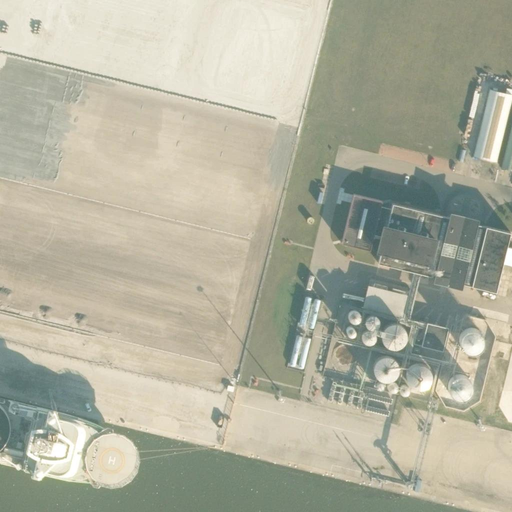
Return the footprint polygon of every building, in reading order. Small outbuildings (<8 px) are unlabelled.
[(121,0),(60,0),(50,47),(185,75),(186,72),(232,82),(244,26),(121,0)] [(9,15),(19,18),(24,4),(13,1),(9,15)] [(276,86),(313,94),(326,36),(306,31),(305,37),(287,33),(276,86)] [(44,62),(34,105),(170,134),(168,143),(214,153),(226,98),(183,89),(182,92),(44,62)] [(496,162),(511,98),(511,94),(490,89),(473,156),(496,162)] [(162,179),(167,150),(28,124),(23,153),(162,179)] [(3,130),(0,139),(10,143),(13,134),(3,130)] [(236,244),(274,252),(287,189),(271,186),(270,192),(248,187),(236,244)] [(451,217),(393,203),(378,263),(495,292),(510,231),(475,223),(476,220),(451,214),(451,217)] [(407,294),(368,284),(362,306),(402,316),(407,294)] [(361,318),(361,315),(361,313),(359,311),(357,310),(355,309),(353,309),(351,311),(349,312),(348,315),(349,318),(350,320),(352,321),(355,322),(357,321),(359,320),(361,318)] [(378,323),(379,321),(378,318),(377,316),(375,314),(372,314),(369,314),(366,316),(365,318),(365,321),(365,324),(367,326),(369,327),(372,328),(375,327),(377,326),(378,323)] [(449,342),(451,348),(454,352),(457,356),(462,359),(467,361),(473,361),(478,360),(483,358),(487,354),(491,350),(492,344),(493,339),(492,334),(490,328),(486,324),(481,320),(476,318),(470,318),(464,319),(459,321),(455,325),(451,330),(450,336),(449,342)] [(397,320),(393,320),(391,320),(387,321),(385,322),(383,324),(382,326),(380,329),(379,331),(379,334),(379,336),(380,339),(381,341),(383,343),(385,345),(387,347),(390,347),(392,348),(396,348),(398,347),(400,346),(403,344),(405,342),(407,339),(407,336),(407,334),(407,330),(406,328),(405,326),(403,324),(401,322),(399,321),(397,320)] [(419,322),(414,344),(443,350),(448,328),(419,322)] [(357,334),(357,332),(357,330),(355,328),(353,326),(351,326),(348,326),(347,327),(345,329),(344,331),(345,334),(346,336),(348,337),(351,338),(353,338),(355,336),(357,334)] [(375,338),(375,336),(375,333),(373,331),(371,329),(368,328),(366,329),(363,331),(361,333),(361,336),(362,339),(363,341),(366,342),(368,343),(371,342),(374,340),(375,338)] [(399,364),(397,359),(394,356),(390,354),(385,353),(381,354),(377,356),(374,359),(372,364),(372,368),(373,372),(375,376),(379,379),(383,380),(388,380),(392,379),(395,376),(398,373),(399,368),(399,364)] [(425,387),(429,384),(431,380),(432,376),(432,371),(430,367),(427,364),(423,362),(418,362),(414,362),(410,365),(407,368),(405,372),(405,376),(406,381),(409,384),(412,387),(417,389),(421,388),(425,387)] [(481,380),(479,375),(475,370),(471,367),(466,365),(460,364),(455,364),(449,366),(445,370),(441,374),(439,379),(438,385),(438,391),(440,396),(443,401),(447,404),(453,407),(459,408),(464,408),(470,406),(475,402),(479,398),(481,392),(482,386),(481,380)] [(511,382),(509,384),(505,388),(502,393),(501,399),(501,405),(503,411),(506,416),(510,419),(511,420),(511,382)]
